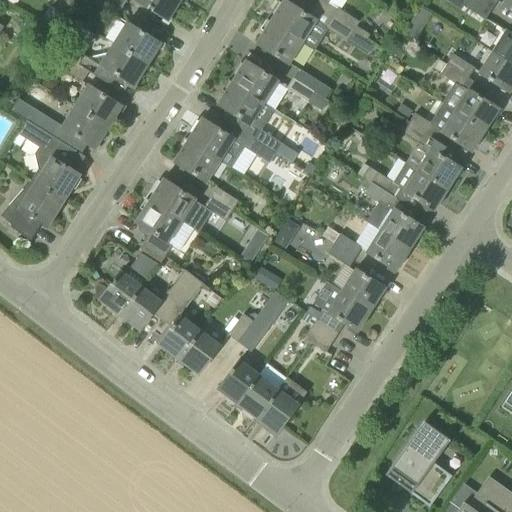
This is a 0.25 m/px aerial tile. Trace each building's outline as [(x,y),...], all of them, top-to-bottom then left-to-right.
[(122,7),(110,0),(95,0),(94,4),(116,17),(122,7)] [(180,0),(134,0),(134,1),(167,22),(181,0),(180,0)] [(302,43),(316,22),(308,16),(283,0),(269,23),(302,43)] [(491,10),(474,0),(443,0),(459,10),(462,6),(485,20),(491,10)] [(474,0),(491,10),(497,0),(474,0)] [(511,0),(503,0),(501,5),(511,12),(511,0)] [(359,23),(339,10),(337,9),(331,19),(352,32),(356,27),(359,23)] [(352,32),(331,19),(324,29),(325,29),(346,43),(352,32)] [(126,23),(113,44),(147,66),(160,44),(126,23)] [(269,23),(255,44),(288,65),(302,43),(269,23)] [(419,33),(408,25),(401,36),(412,43),(419,33)] [(511,36),(504,31),(491,52),(511,65),(511,36)] [(31,73),(44,51),(46,47),(45,46),(46,44),(39,39),(22,68),(31,73)] [(49,48),(66,59),(71,51),(54,40),(49,48)] [(72,49),(71,51),(66,59),(98,79),(104,69),(133,87),(147,66),(113,44),(106,55),(88,59),(72,49)] [(511,65),(491,52),(478,74),(508,93),(511,87),(511,65)] [(446,65),(468,78),(474,68),(452,55),(446,65)] [(82,83),(88,73),(98,79),(66,59),(60,69),(82,83)] [(440,74),(446,65),(437,59),(431,69),(440,74)] [(273,110),(286,90),(285,89),(276,84),(277,82),(244,61),(231,83),(272,110),(273,110)] [(468,78),(446,65),(440,74),(439,75),(461,89),(468,78)] [(292,79),(312,92),(317,95),(323,99),(329,90),(320,83),(298,70),(292,79)] [(286,90),(306,102),(312,92),(292,79),(285,89),(286,90)] [(223,121),(232,126),(234,128),(253,140),(275,154),(282,144),(260,130),(272,110),(231,83),(217,105),(228,112),(223,121)] [(87,86),(74,107),(108,128),(121,107),(87,86)] [(498,110),(467,90),(454,112),(484,131),(498,110)] [(411,112),(400,104),(394,112),(406,120),(411,112)] [(74,107),(60,128),(95,150),(108,128),(74,107)] [(27,121),(49,135),(56,125),(33,111),(27,121)] [(454,112),(441,133),(471,152),(484,131),(454,112)] [(408,123),(431,138),(436,128),(414,114),(408,123)] [(228,146),(233,139),(229,137),(201,119),(186,141),(219,162),(230,169),(239,154),(228,146)] [(405,124),(398,119),(393,126),(400,130),(405,124)] [(30,181),(35,184),(62,201),(79,175),(74,172),(84,157),(49,135),(27,121),(26,121),(18,135),(37,147),(33,154),(36,170),(30,181)] [(417,171),(447,190),(460,169),(449,162),(455,154),(408,123),(401,134),(424,148),(426,144),(430,150),(417,171)] [(269,164),(275,154),(253,140),(247,150),(246,150),(254,155),(269,164)] [(173,163),(205,183),(219,162),(186,141),(173,163)] [(308,163),(304,170),(311,175),(316,168),(308,163)] [(399,187),(377,173),(367,167),(361,176),(364,178),(371,183),(417,212),(423,204),(433,211),(447,190),(417,171),(403,192),(398,189),(399,187)] [(360,185),(366,190),(371,183),(364,178),(360,185)] [(162,180),(148,201),(181,222),(197,232),(210,212),(225,221),(231,211),(209,197),(203,208),(193,202),(194,200),(162,180)] [(35,184),(30,181),(0,214),(0,217),(10,226),(9,227),(9,226),(8,228),(29,241),(40,224),(46,227),(62,201),(35,184)] [(366,222),(379,230),(409,250),(423,228),(412,221),(417,212),(371,183),(366,190),(364,193),(378,202),(366,222)] [(209,197),(231,211),(237,201),(215,188),(209,197)] [(148,201),(148,202),(134,223),(149,233),(143,242),(165,256),(171,246),(167,244),(181,222),(148,201)] [(409,250),(379,230),(365,253),(395,272),(409,250)] [(284,250),(291,239),(280,231),(273,242),(284,250)] [(333,244),(355,257),(361,248),(339,234),(333,244)] [(140,255),(129,270),(120,272),(98,301),(118,316),(140,287),(156,265),(159,266),(165,256),(143,242),(137,252),(140,255)] [(250,263),(259,250),(248,243),(240,257),(250,263)] [(355,257),(333,244),(326,254),(348,268),(355,257)] [(260,283),(267,271),(259,266),(252,278),(260,283)] [(118,316),(119,316),(138,331),(151,314),(161,321),(193,277),(184,270),(168,291),(167,291),(159,301),(140,287),(118,316)] [(384,289),(354,270),(341,291),(371,310),(384,289)] [(157,345),(176,359),(177,360),(199,331),(179,316),(187,305),(203,284),(193,277),(161,321),(170,328),(157,345)] [(371,310),(341,291),(327,282),(313,304),(322,310),(320,313),(316,319),(316,320),(338,334),(344,324),(357,332),(371,310)] [(274,293),(262,309),(252,322),(236,343),(246,349),(261,329),(271,317),(283,300),(274,293)] [(306,313),(316,319),(320,313),(310,307),(306,313)] [(299,320),(307,324),(311,316),(303,312),(299,320)] [(236,343),(252,322),(242,315),(227,336),(236,343)] [(310,329),(332,343),(338,334),(316,320),(310,329)] [(332,343),(310,329),(303,339),(325,353),(332,343)] [(177,360),(178,360),(197,375),(219,346),(199,331),(177,360)] [(216,389),(235,404),(257,375),(238,360),(216,389)] [(235,404),(255,418),(255,419),(277,390),(257,375),(235,404)] [(277,390),(255,419),(275,434),(297,405),(277,390)] [(511,390),(501,407),(503,408),(506,403),(511,407),(511,390)] [(451,476),(433,463),(449,440),(424,422),(423,423),(404,450),(404,449),(385,475),(401,486),(406,478),(415,484),(412,488),(430,501),(427,505),(429,507),(451,476)] [(511,511),(511,495),(498,485),(487,500),(478,493),(468,506),(463,503),(457,511),(511,511)]
